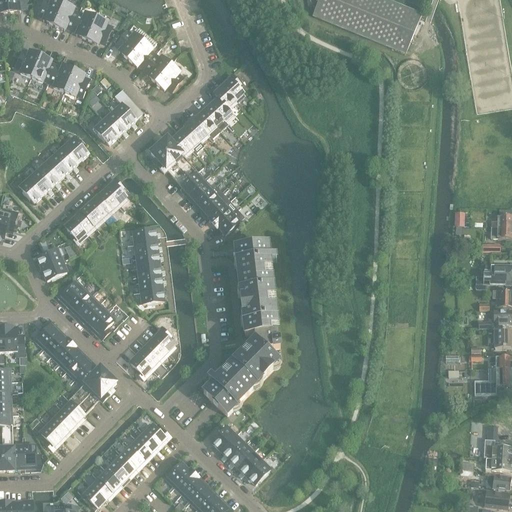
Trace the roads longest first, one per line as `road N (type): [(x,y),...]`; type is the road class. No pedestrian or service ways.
road 1 (residential): [(158,415),(213,359),(199,240),(123,156)]
road 2 (residential): [(0,33),(17,31),(104,69),(159,122)]
road 3 (residential): [(137,394),(48,485),(0,487)]
road 4 (residential): [(15,255),(123,156)]
road 5 (residential): [(159,122),(203,75),(177,0)]
